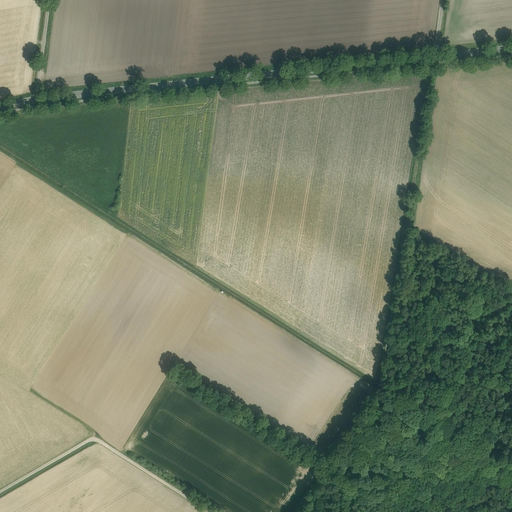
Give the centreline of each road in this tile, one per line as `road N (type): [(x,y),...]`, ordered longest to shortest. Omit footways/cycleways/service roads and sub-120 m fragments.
road 1 (secondary): [(511,48),(0,106)]
road 2 (track): [(301,511),(378,383),(431,63)]
road 3 (track): [(0,491),(98,434),(217,511)]
